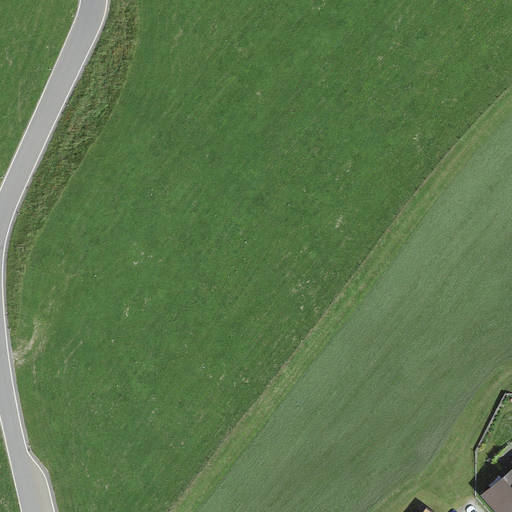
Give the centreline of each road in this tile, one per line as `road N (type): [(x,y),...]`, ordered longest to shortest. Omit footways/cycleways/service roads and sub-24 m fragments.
road 1 (tertiary): [(0,223),(94,0)]
road 2 (tertiary): [(31,511),(0,366)]
